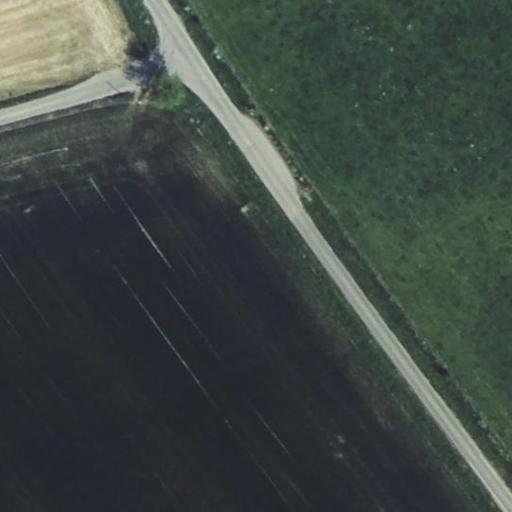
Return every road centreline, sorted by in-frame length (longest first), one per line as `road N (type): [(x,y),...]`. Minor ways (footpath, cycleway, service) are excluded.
road 1 (unclassified): [(193,63),(511,509)]
road 2 (unclassified): [(193,63),(0,116)]
